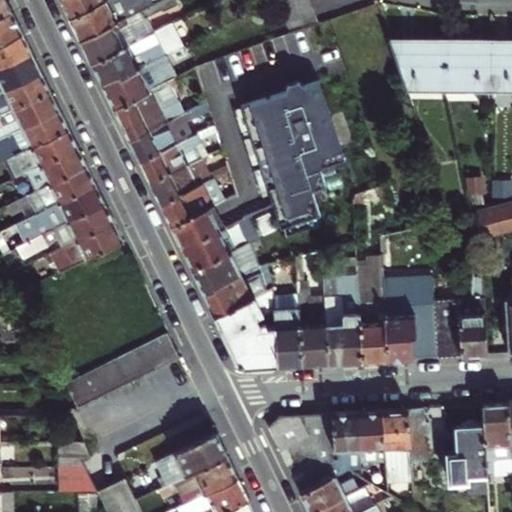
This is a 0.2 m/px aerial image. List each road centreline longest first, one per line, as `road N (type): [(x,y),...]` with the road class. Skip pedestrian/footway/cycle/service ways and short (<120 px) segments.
road 1 (residential): [(224,397),(32,0)]
road 2 (residential): [(511,376),(224,397)]
road 3 (residential): [(280,511),(224,397)]
